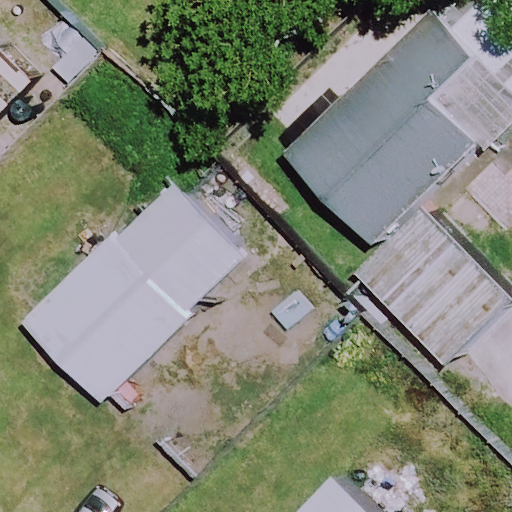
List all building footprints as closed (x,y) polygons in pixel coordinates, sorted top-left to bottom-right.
[(511,131),(511,89),(447,19),(301,154),(387,247),(511,131)] [(0,135),(49,89),(0,38),(0,135)] [(250,253),(178,182),(35,325),(113,403),(201,315),(194,309),(250,253)] [(511,308),(511,247),(466,200),(379,283),(456,363),(511,308)] [(381,511),(344,477),(311,511),(381,511)]
